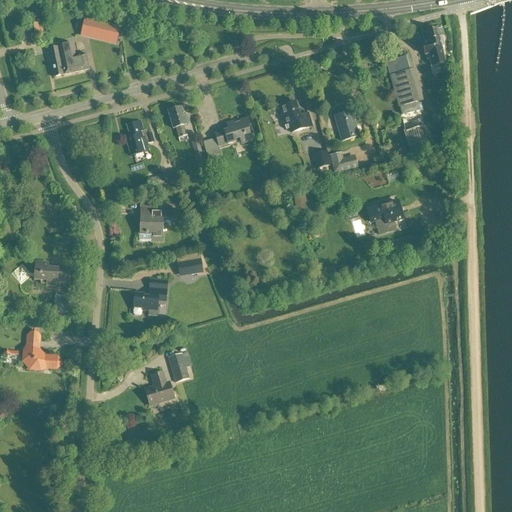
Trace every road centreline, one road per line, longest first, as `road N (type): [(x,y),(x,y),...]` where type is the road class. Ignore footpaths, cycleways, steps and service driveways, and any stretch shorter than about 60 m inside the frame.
road 1 (unclassified): [(79,511),(100,243),(47,115)]
road 2 (track): [(479,511),(469,201)]
road 3 (primary): [(165,0),(296,14),(451,0)]
road 4 (residential): [(47,115),(281,50),(289,58)]
